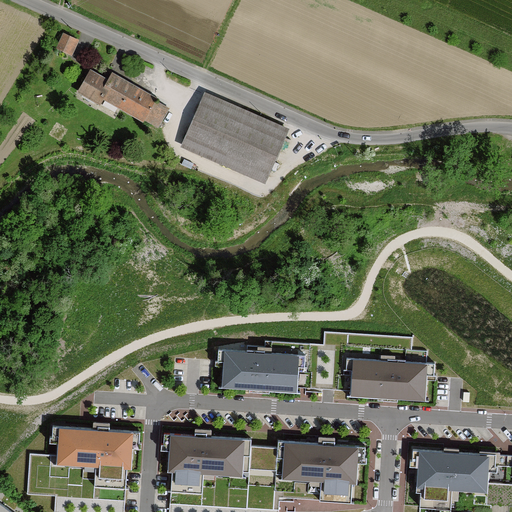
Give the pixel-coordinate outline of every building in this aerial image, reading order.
[(77,41),(63,34),(57,49),(71,55),(77,41)] [(108,82),(91,71),(79,92),(100,104),(103,99),(143,121),(148,112),(155,99),(132,86),(112,75),(108,82)] [(286,132),(207,97),(186,146),(265,181),(286,132)] [(427,350),(412,349),(413,337),(325,331),(324,343),(265,340),(265,346),(248,345),(247,350),(218,348),(218,360),(224,361),(223,365),(222,382),(235,382),(234,387),(257,388),(270,389),(270,390),(285,390),(286,386),(296,386),(348,389),(363,390),(363,396),(378,396),(392,397),(414,398),(414,393),(426,394),(427,378),(436,379),(437,374),(437,373),(434,373),(435,362),(427,361),(427,350)] [(105,422),(94,420),(93,428),(98,429),(98,430),(109,431),(110,429),(110,422),(105,422)] [(54,425),(53,436),(59,437),(58,442),(57,455),(31,453),(28,493),(57,496),(55,511),(125,511),(128,468),(129,461),(132,461),(134,447),(134,441),(140,442),(140,431),(110,429),(109,431),(98,430),(98,429),(93,428),(54,425)] [(202,428),(196,427),(196,434),(196,436),(207,437),(207,435),(211,436),(212,428),(202,428)] [(196,434),(164,432),(164,443),(169,444),(169,450),(168,463),(173,463),(172,470),(169,511),(279,511),(280,497),(341,501),(341,496),(352,497),(353,481),(353,475),(358,475),(359,461),(359,455),(365,456),(366,445),(335,443),(335,445),(324,444),(324,442),(319,442),(278,440),(278,446),(251,445),(252,438),(211,436),(207,435),(207,437),(196,436),(196,434)] [(329,435),(319,435),(319,442),(324,442),(324,444),(335,445),(335,443),(335,436),(329,435)] [(445,450),(414,448),(413,458),(419,459),(419,464),(418,479),(422,479),(421,490),(420,505),(441,506),(440,511),(511,511),(511,453),(497,453),(497,452),(480,451),(480,452),(459,451),(459,453),(445,452),(445,450)] [(0,511),(13,511),(1,503),(0,503),(0,511)]
